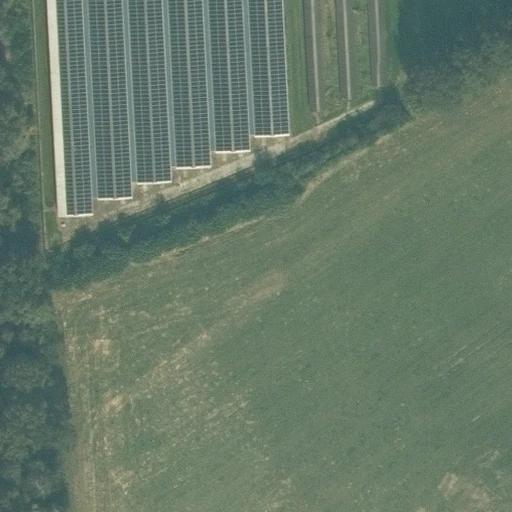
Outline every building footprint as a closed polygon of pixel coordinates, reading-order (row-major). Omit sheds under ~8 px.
[(282,35),(250,36),(253,135),(285,134),(282,35)] [(211,63),(214,151),(249,149),(245,50),(235,50),(236,64),(225,65),(225,63),(211,63)] [(97,72),(101,196),(130,195),(127,71),(97,72)] [(136,182),(171,180),(165,74),(149,75),(149,77),(130,78),(136,182)] [(175,167),(206,166),(203,75),(172,76),(175,167)] [(57,215),(91,214),(86,83),(52,84),(57,215)]
